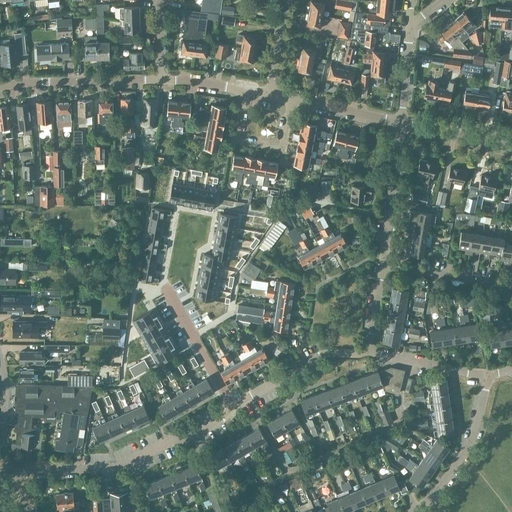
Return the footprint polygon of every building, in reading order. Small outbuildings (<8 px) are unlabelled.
[(202,0),(201,12),(212,13),(219,14),(220,14),(221,8),(222,0),(202,0)] [(351,2),(349,2),(338,0),(337,0),(336,7),(348,10),(348,8),(350,9),(351,2)] [(311,1),(308,14),(323,16),(324,11),(330,12),(331,5),(311,1)] [(365,30),(371,31),(381,32),(382,25),(390,25),(391,14),(391,11),(393,11),(394,3),(378,2),(376,14),(354,12),(351,29),(365,30)] [(96,5),(96,17),(104,16),(103,11),(109,11),(109,5),(96,5)] [(221,14),(223,14),(234,15),(235,8),(224,6),(222,6),(221,14)] [(501,22),(503,8),(490,6),(489,21),(490,21),(489,27),(501,28),(501,22)] [(119,19),(121,20),(139,19),(139,7),(119,8),(119,19)] [(501,22),(502,22),(501,30),(511,30),(511,8),(503,8),(501,22)] [(212,13),(201,12),(187,10),(186,18),(181,55),(206,58),(208,43),(204,42),(207,21),(210,22),(208,36),(216,37),(218,18),(219,14),(212,13)] [(464,12),(456,18),(465,31),(468,34),(476,27),(474,24),(473,24),(464,12)] [(323,16),(308,14),(306,26),(321,29),(323,16)] [(221,25),(234,27),(236,19),(223,17),(221,25)] [(456,18),(448,25),(462,42),(470,36),(465,31),(456,18)] [(57,20),(58,31),(72,31),(71,19),(57,20)] [(97,29),(96,19),(85,20),(86,30),(90,30),(90,35),(97,34),(97,29)] [(139,19),(121,20),(120,20),(120,26),(121,26),(121,32),(140,32),(139,19)] [(336,37),(348,39),(351,23),(339,21),(336,37)] [(446,38),(450,43),(454,49),(453,57),(471,59),(471,55),(468,50),(462,42),(448,25),(440,31),(443,35),(444,37),(446,38)] [(343,67),(339,82),(352,85),(355,71),(356,70),(357,64),(354,62),(357,49),(356,48),(356,44),(364,45),(365,30),(351,29),(350,40),(348,47),(344,61),(343,67)] [(476,30),(469,35),(477,44),(482,42),(483,31),(476,30)] [(366,32),(364,46),(364,45),(363,53),(362,62),(372,62),(371,64),(386,66),(387,53),(373,51),(374,47),(375,47),(376,33),(366,32)] [(1,45),(0,45),(2,66),(19,64),(18,55),(17,51),(26,50),(24,33),(14,34),(15,44),(10,44),(9,44),(1,45)] [(242,42),(241,48),(256,51),(258,39),(237,35),(236,41),(242,42)] [(120,48),(125,48),(130,48),(131,48),(131,36),(130,36),(119,37),(119,43),(120,48)] [(97,59),(97,42),(85,42),(85,59),(97,59)] [(109,42),(97,42),(97,59),(110,59),(109,42)] [(62,59),(63,59),(69,59),(68,44),(37,46),(37,60),(51,60),(62,60),(62,59)] [(215,57),(226,59),(228,46),(218,44),(215,57)] [(342,62),(341,67),(343,67),(344,61),(348,47),(341,45),(337,61),(342,62)] [(302,47),(300,60),(314,62),(316,55),(319,56),(320,50),(302,47)] [(256,51),(241,48),(237,48),(235,59),(239,60),(239,61),(253,64),(256,51)] [(126,60),(124,60),(124,69),(144,69),(143,53),(130,53),(130,55),(126,55),(126,60)] [(416,59),(431,63),(444,65),(445,59),(432,57),(418,54),(416,59)] [(474,56),(472,64),(483,66),(485,58),(474,56)] [(445,58),(444,67),(460,69),(461,69),(462,61),(461,61),(461,60),(445,58)] [(485,59),(484,66),(493,68),(495,61),(485,59)] [(314,62),(300,60),(297,72),(312,75),(313,70),(324,72),(325,64),(320,63),(314,62)] [(504,63),(499,85),(506,86),(507,78),(510,78),(511,71),(511,68),(511,61),(505,61),(504,61),(504,63)] [(492,83),(499,85),(504,63),(498,62),(497,62),(492,83)] [(483,66),(472,64),(464,63),(462,74),(481,78),(483,66)] [(327,79),(339,82),(343,67),(341,67),(331,64),(327,79)] [(386,66),(371,64),(370,77),(378,78),(378,82),(384,83),(386,66)] [(368,88),(369,75),(370,69),(362,69),(362,75),(361,87),(368,88)] [(435,100),(437,100),(440,82),(429,80),(428,84),(427,84),(424,98),(430,99),(431,101),(434,102),(435,100)] [(440,82),(437,100),(449,103),(451,91),(455,92),(456,82),(449,81),(447,88),(439,86),(440,82)] [(463,105),(475,107),(478,93),(465,91),(463,105)] [(507,115),(511,115),(511,93),(506,92),(504,98),(502,112),(506,113),(507,115)] [(478,93),(475,107),(488,110),(491,96),(478,93)] [(99,100),(99,114),(99,124),(113,124),(112,100),(99,100)] [(122,115),(126,115),(126,120),(126,132),(135,132),(135,119),(132,120),(132,114),(134,114),(133,100),(121,100),(122,115)] [(141,125),(157,126),(158,100),(142,100),(141,125)] [(175,134),(177,117),(178,117),(180,102),(168,100),(166,122),(172,122),(171,126),(175,127),(175,134)] [(70,101),(57,102),(58,127),(63,127),(64,129),(70,129),(70,126),(71,126),(70,101)] [(78,101),(79,117),(79,124),(87,124),(87,117),(92,117),(92,101),(78,101)] [(53,122),(51,102),(36,103),(38,124),(40,123),(40,130),(52,129),(51,122),(53,122)] [(191,103),(180,102),(178,117),(177,117),(175,134),(182,134),(183,128),(183,123),(181,122),(182,117),(189,118),(191,103)] [(20,130),(25,129),(25,135),(32,134),(32,129),(28,104),(16,106),(20,130)] [(210,116),(224,119),(226,108),(212,105),(211,113),(206,111),(206,110),(201,109),(199,115),(210,116)] [(0,107),(0,130),(11,129),(8,107),(0,107)] [(210,116),(209,122),(204,121),(204,120),(198,119),(197,125),(222,130),(224,119),(210,116)] [(302,122),(300,133),(307,135),(314,136),(324,138),(325,138),(325,137),(326,133),(321,132),(320,133),(315,132),(316,125),(302,122)] [(207,131),(206,138),(220,140),(222,130),(197,125),(197,126),(192,125),(191,131),(197,132),(197,131),(202,132),(202,130),(207,131)] [(333,144),(340,146),(339,152),(337,151),(336,156),(341,158),(344,147),(348,133),(337,130),(333,144)] [(74,132),(74,147),(83,147),(83,131),(74,132)] [(300,133),(298,144),(323,149),(324,143),(319,142),(318,143),(313,142),(314,136),(307,135),(300,133)] [(359,136),(348,133),(344,147),(341,158),(347,160),(349,155),(347,154),(348,148),(355,150),(359,136)] [(220,140),(206,138),(196,136),(195,142),(200,143),(200,141),(205,142),(204,149),(218,152),(220,140)] [(6,152),(13,152),(14,152),(13,151),(12,138),(4,139),(6,152)] [(102,142),(95,143),(95,146),(95,159),(96,169),(105,169),(104,163),(104,158),(104,146),(104,144),(102,142)] [(298,144),(296,155),(303,156),(310,157),(312,151),(317,152),(317,153),(322,155),(323,149),(298,144)] [(133,149),(122,150),(123,169),(134,169),(133,149)] [(53,152),(54,185),(54,186),(59,185),(61,182),(63,182),(63,167),(59,167),(59,165),(60,165),(60,163),(61,163),(61,151),(53,152)] [(233,158),(232,169),(238,170),(237,176),(236,176),(235,181),(241,182),(243,171),(244,164),(245,157),(234,155),(233,158)] [(296,155),(294,166),(301,167),(308,169),(310,161),(315,162),(314,164),(319,165),(319,164),(320,159),(316,158),(311,157),(310,157),(303,156),(296,155)] [(244,164),(243,171),(249,173),(248,176),(247,176),(245,182),(251,184),(255,166),(256,159),(245,157),(244,164)] [(255,166),(251,184),(257,185),(262,186),(264,176),(265,168),(267,161),(256,159),(255,166)] [(264,176),(262,186),(268,187),(269,182),(267,181),(268,176),(275,178),(277,170),(278,163),(267,161),(265,168),(264,176)] [(424,182),(431,184),(435,165),(420,161),(417,175),(426,177),(424,182)] [(23,179),(34,179),(34,165),(26,165),(23,166),(23,179)] [(450,168),(446,187),(453,189),(454,183),(462,185),(466,171),(450,168)] [(149,173),(137,172),(136,188),(148,188),(149,173)] [(481,175),(478,189),(477,194),(480,195),(483,196),(484,196),(492,197),(493,192),(494,192),(497,179),(481,175)] [(322,193),(332,192),(331,181),(321,182),(322,193)] [(172,184),(169,202),(180,204),(183,186),(172,184)] [(40,185),(40,194),(34,194),(34,206),(54,206),(54,194),(54,186),(54,185),(40,185)] [(183,186),(180,204),(190,206),(194,188),(183,186)] [(372,188),(359,187),(352,186),(351,202),(364,203),(365,194),(371,194),(372,188)] [(102,187),(94,187),(94,192),(94,205),(105,205),(115,205),(115,192),(102,192),(102,187)] [(194,188),(190,206),(201,208),(204,190),(194,188)] [(204,190),(201,208),(212,211),(215,192),(204,190)] [(268,194),(265,206),(275,208),(278,196),(276,196),(277,191),(271,190),(270,194),(268,194)] [(439,191),(436,203),(444,204),(447,193),(439,191)] [(413,193),(411,201),(426,204),(428,197),(413,193)] [(464,210),(472,212),(476,197),(467,195),(464,210)] [(498,204),(496,214),(506,217),(508,207),(498,204)] [(314,214),(310,206),(301,212),(305,219),(314,214)] [(152,208),(149,226),(162,228),(165,214),(166,210),(152,208)] [(410,210),(408,221),(428,225),(435,226),(437,215),(410,210)] [(455,221),(468,224),(473,224),(474,221),(475,216),(470,215),(470,213),(461,211),(457,214),(455,221)] [(220,213),(218,224),(236,228),(238,217),(220,213)] [(278,221),(259,248),(267,254),(287,227),(278,221)] [(411,225),(410,232),(426,235),(428,225),(408,221),(408,225),(411,225)] [(218,224),(216,235),(234,239),(236,228),(218,224)] [(149,226),(145,243),(159,246),(159,243),(162,228),(149,226)] [(296,244),(299,242),(303,240),(300,234),(295,227),(289,231),(296,244)] [(325,242),(319,245),(323,251),(326,257),(336,251),(333,246),(330,240),(328,235),(324,229),(320,231),(322,234),(323,237),(322,238),(325,242)] [(406,239),(405,243),(425,246),(425,245),(430,246),(432,236),(426,235),(410,232),(408,240),(406,239)] [(465,253),(469,253),(472,234),(461,232),(458,249),(466,250),(465,253)] [(332,233),(328,235),(330,240),(333,246),(336,251),(347,245),(344,240),(341,234),(334,237),(332,233)] [(473,251),(480,252),(483,236),(472,234),(469,253),(472,254),(473,251)] [(216,235),(214,246),(232,249),(234,239),(216,235)] [(486,256),(490,257),(493,237),(483,236),(480,252),(487,253),(486,256)] [(494,255),(501,256),(502,253),(503,243),(504,243),(505,239),(493,237),(490,257),(494,258),(494,255)] [(145,243),(142,261),(155,264),(158,249),(159,246),(145,243)] [(425,246),(405,243),(404,246),(407,247),(406,254),(423,257),(425,246)] [(507,264),(511,265),(511,256),(511,244),(504,243),(503,243),(502,253),(501,256),(500,260),(508,261),(507,264)] [(319,245),(310,250),(309,251),(315,263),(326,257),(319,245)] [(212,256),(222,258),(222,259),(230,260),(232,249),(214,246),(212,256)] [(302,254),(298,257),(301,263),(304,269),(315,263),(309,251),(307,247),(302,249),(300,250),(302,254)] [(204,255),(201,265),(220,269),(222,259),(222,258),(212,256),(204,255)] [(142,261),(139,279),(152,282),(153,278),(155,264),(142,261)] [(241,275),(252,282),(253,280),(260,269),(249,262),(241,275)] [(201,265),(199,276),(218,280),(220,269),(201,265)] [(0,283),(16,284),(16,269),(0,268),(0,283)] [(199,276),(197,287),(216,290),(218,280),(199,276)] [(252,282),(251,288),(266,290),(267,287),(268,282),(253,280),(252,281),(252,282)] [(266,290),(266,292),(274,293),(286,295),(292,296),(294,283),(288,283),(275,281),(274,288),(267,287),(266,290)] [(197,287),(195,298),(214,301),(216,290),(197,287)] [(393,288),(390,301),(406,304),(408,290),(393,288)] [(413,300),(422,302),(424,292),(415,290),(413,300)] [(266,292),(266,296),(273,297),(273,298),(278,299),(277,306),(284,307),(290,308),(292,296),(286,295),(274,293),(266,292)] [(1,303),(1,310),(8,310),(7,313),(23,314),(24,310),(32,311),(32,304),(32,297),(32,296),(28,296),(2,295),(1,303)] [(475,305),(473,295),(461,297),(463,307),(475,305)] [(438,312),(436,300),(430,301),(431,313),(438,312)] [(390,301),(388,315),(403,318),(406,304),(390,301)] [(238,304),(237,311),(262,315),(263,311),(264,309),(238,304)] [(504,327),(504,326),(504,319),(503,319),(509,318),(507,304),(496,305),(500,330),(503,345),(511,343),(511,327),(505,329),(504,327)] [(496,305),(489,306),(492,322),(495,321),(496,327),(495,327),(495,329),(495,330),(488,332),(490,347),(503,345),(500,330),(496,305)] [(263,311),(262,315),(275,317),(282,318),(288,319),(290,308),(284,307),(277,306),(276,312),(271,312),(263,311)] [(152,309),(131,322),(139,337),(155,366),(177,353),(160,322),(152,309)] [(237,311),(235,319),(240,320),(244,321),(249,322),(250,322),(261,324),(262,320),(262,315),(237,311)] [(262,315),(262,320),(269,322),(274,323),(273,329),(280,331),(287,332),(288,319),(282,318),(275,317),(262,315)] [(388,315),(386,329),(401,331),(404,332),(406,327),(402,326),(403,318),(388,315)] [(227,330),(237,324),(234,319),(224,325),(227,330)] [(13,321),(13,337),(38,338),(38,328),(46,329),(46,322),(13,321)] [(460,326),(453,327),(455,336),(456,343),(468,341),(467,334),(465,325),(465,322),(460,323),(460,326)] [(477,323),(465,325),(467,334),(468,341),(480,339),(479,332),(477,323)] [(443,338),(441,329),(441,326),(440,326),(437,327),(437,326),(436,326),(436,330),(429,331),(431,340),(432,347),(444,345),(443,338)] [(453,327),(441,329),(443,338),(444,345),(456,343),(455,336),(453,327)] [(103,328),(103,338),(119,339),(119,329),(103,328)] [(383,342),(398,345),(402,346),(403,341),(399,340),(401,331),(386,329),(383,342)] [(262,348),(256,351),(254,348),(250,341),(246,344),(252,354),(258,366),(269,360),(262,348)] [(281,343),(272,351),(276,356),(285,347),(281,343)] [(258,366),(252,354),(246,344),(242,346),(246,353),(240,357),(241,360),(248,372),(258,366)] [(44,353),(44,352),(37,352),(20,352),(20,363),(37,363),(44,363),(44,353)] [(194,357),(190,359),(194,367),(198,365),(194,357)] [(136,364),(129,368),(134,377),(149,369),(144,359),(136,364)] [(234,364),(231,366),(234,372),(238,378),(248,372),(241,360),(234,364)] [(183,364),(178,366),(183,374),(187,372),(183,364)] [(231,366),(220,372),(224,379),(227,384),(238,378),(234,372),(231,366)] [(20,380),(34,381),(34,370),(20,369),(20,380)] [(386,370),(379,373),(384,386),(385,391),(398,394),(403,371),(393,369),(392,372),(386,370)] [(171,371),(166,373),(171,381),(175,379),(171,371)] [(378,371),(364,377),(370,392),(384,386),(379,373),(378,371)] [(159,377),(154,380),(159,388),(163,386),(164,386),(161,382),(159,377)] [(364,377),(351,381),(357,396),(358,397),(359,400),(365,397),(364,394),(370,392),(364,377)] [(408,378),(405,391),(412,393),(415,380),(408,378)] [(206,379),(194,385),(202,399),(212,393),(212,394),(214,393),(214,392),(210,385),(206,379)] [(432,395),(448,393),(446,379),(430,381),(432,390),(428,390),(429,396),(432,395)] [(351,381),(338,386),(344,401),(345,401),(346,404),(352,402),(351,399),(357,396),(351,381)] [(190,388),(182,392),(190,406),(198,401),(200,400),(200,401),(202,399),(194,385),(193,382),(188,385),(190,388)] [(134,384),(130,386),(134,395),(138,392),(141,391),(139,386),(138,383),(134,384)] [(16,400),(16,416),(18,416),(32,417),(45,417),(54,417),(54,411),(59,411),(73,411),(73,413),(79,414),(87,416),(90,402),(92,387),(92,385),(68,385),(19,385),(19,395),(17,395),(17,396),(16,400)] [(338,386),(325,391),(331,406),(344,401),(338,386)] [(120,388),(116,390),(121,400),(125,398),(120,388)] [(178,395),(170,399),(178,413),(186,408),(188,407),(188,408),(190,406),(182,392),(181,389),(176,392),(178,395)] [(325,391),(313,396),(318,411),(331,406),(325,391)] [(434,408),(434,409),(450,407),(448,393),(432,395),(433,403),(430,404),(431,409),(434,408)] [(108,396),(104,397),(108,406),(112,404),(108,396)] [(166,402),(158,406),(162,413),(166,420),(174,415),(176,414),(178,414),(178,413),(170,399),(169,396),(164,399),(166,402)] [(300,401),(306,416),(307,418),(313,416),(312,413),(318,411),(313,396),(300,401)] [(96,401),(91,403),(95,411),(100,409),(96,401)] [(379,413),(384,426),(388,424),(393,422),(390,414),(389,410),(388,408),(383,411),(379,401),(375,403),(374,403),(378,413),(379,413)] [(132,410),(130,411),(137,425),(137,424),(138,424),(145,421),(147,420),(147,421),(149,420),(149,419),(149,418),(146,412),(143,405),(142,402),(137,404),(138,407),(132,410)] [(148,403),(143,405),(146,412),(149,418),(154,416),(148,403)] [(125,413),(117,416),(124,430),(133,427),(135,426),(137,425),(130,411),(128,406),(123,408),(125,413)] [(361,408),(365,418),(370,416),(366,406),(361,408)] [(434,409),(435,417),(432,417),(433,423),(436,422),(451,420),(450,407),(434,409)] [(292,409),(279,416),(288,430),(294,427),(296,429),(301,426),(300,423),(292,409)] [(349,412),(353,422),(357,421),(353,411),(349,412)] [(57,440),(55,449),(66,451),(73,452),(73,446),(77,446),(77,445),(80,429),(85,430),(87,416),(79,414),(73,413),(72,413),(65,412),(61,431),(63,432),(61,441),(57,440)] [(113,418),(105,422),(111,436),(112,436),(120,432),(122,431),(122,432),(124,431),(124,430),(117,416),(116,413),(111,415),(113,418)] [(336,417),(340,427),(344,425),(340,415),(336,417)] [(17,430),(16,444),(21,444),(21,446),(23,446),(22,449),(32,450),(32,448),(40,448),(42,429),(40,429),(40,432),(35,431),(35,428),(32,428),(32,417),(18,416),(17,430)] [(288,430),(279,416),(267,423),(275,437),(282,433),(284,436),(290,433),(288,430)] [(96,426),(92,428),(99,442),(107,438),(109,437),(109,438),(111,437),(111,436),(105,422),(103,419),(99,421),(100,424),(96,426)] [(323,422),(327,432),(331,430),(327,420),(323,422)] [(436,422),(437,430),(434,431),(435,436),(438,435),(438,436),(453,434),(451,420),(436,422)] [(405,424),(402,429),(406,432),(409,434),(409,433),(412,429),(405,424)] [(314,425),(310,427),(313,437),(318,435),(314,425)] [(253,432),(247,435),(254,448),(262,444),(262,445),(267,442),(263,435),(259,428),(258,427),(258,428),(257,429),(253,432)] [(395,429),(386,433),(391,437),(400,443),(401,444),(406,437),(404,436),(399,433),(395,429)] [(311,441),(310,440),(305,431),(301,434),(306,443),(311,441)] [(241,439),(235,442),(242,455),(249,451),(250,452),(255,449),(254,448),(247,435),(246,434),(244,436),(245,436),(241,439)] [(391,446),(397,451),(401,445),(388,435),(384,440),(391,446)] [(289,441),(294,450),(298,448),(293,439),(289,441)] [(424,439),(421,443),(430,449),(432,446),(424,439)] [(432,446),(430,449),(437,454),(442,458),(449,448),(444,444),(437,439),(432,446)] [(366,440),(358,444),(362,453),(370,449),(369,447),(366,441),(366,440)] [(384,440),(382,442),(388,451),(391,446),(384,440)] [(223,449),(222,449),(230,462),(237,458),(238,459),(241,463),(244,458),(243,456),(242,455),(235,442),(234,442),(232,443),(233,444),(228,446),(223,449)] [(371,446),(369,447),(370,449),(373,456),(375,456),(378,454),(383,452),(380,445),(378,442),(371,446)] [(421,443),(419,447),(424,451),(425,451),(427,452),(423,459),(430,464),(435,468),(442,458),(437,454),(430,449),(421,443)] [(217,453),(210,456),(211,457),(214,463),(217,469),(221,475),(228,471),(231,476),(236,473),(230,462),(222,449),(220,450),(220,451),(217,453)] [(276,460),(271,452),(261,458),(266,466),(276,460)] [(338,460),(343,471),(351,467),(346,456),(338,460)] [(409,461),(408,463),(413,467),(416,469),(423,474),(428,478),(435,468),(430,464),(423,459),(418,465),(411,459),(409,461)] [(196,465),(183,470),(189,484),(197,481),(202,479),(196,465)] [(365,486),(360,489),(366,503),(377,498),(363,466),(359,468),(363,477),(366,483),(364,483),(365,486)] [(363,466),(377,498),(388,494),(382,479),(375,482),(374,479),(371,472),(367,474),(364,466),(363,466)] [(413,472),(409,479),(421,488),(428,478),(423,474),(416,469),(413,472)] [(182,470),(168,476),(174,490),(176,489),(184,486),(184,487),(189,485),(189,484),(188,484),(182,470)] [(264,472),(270,484),(274,482),(267,470),(264,472)] [(382,479),(388,494),(399,489),(393,474),(382,479)] [(168,476),(155,481),(160,495),(163,494),(171,491),(171,492),(176,490),(176,489),(174,490),(168,476)] [(292,492),(305,487),(300,476),(288,481),(292,492)] [(197,481),(201,491),(206,489),(202,479),(197,481)] [(160,495),(155,481),(144,486),(149,499),(158,496),(158,497),(164,495),(163,494),(160,495)] [(279,486),(281,491),(288,488),(286,483),(279,486)] [(345,511),(355,508),(349,493),(348,490),(345,484),(341,486),(344,492),(337,495),(338,498),(343,511),(345,511)] [(219,489),(225,505),(231,502),(227,493),(231,492),(229,485),(219,489)] [(237,491),(241,497),(247,493),(244,487),(237,491)] [(272,491),(277,500),(283,497),(278,488),(272,491)] [(360,489),(349,493),(355,508),(366,503),(360,489)] [(128,511),(127,492),(125,492),(125,490),(109,491),(110,498),(102,499),(102,511),(128,511)] [(219,505),(214,492),(208,494),(210,499),(212,504),(213,508),(214,507),(219,505)] [(57,508),(59,508),(59,511),(72,510),(72,509),(79,508),(79,503),(74,503),(73,493),(56,495),(57,508)] [(93,511),(101,511),(100,496),(93,497),(93,511)] [(343,511),(338,498),(326,503),(330,511),(343,511)] [(312,511),(312,510),(314,509),(310,500),(308,501),(308,502),(299,507),(300,511),(312,511)]
